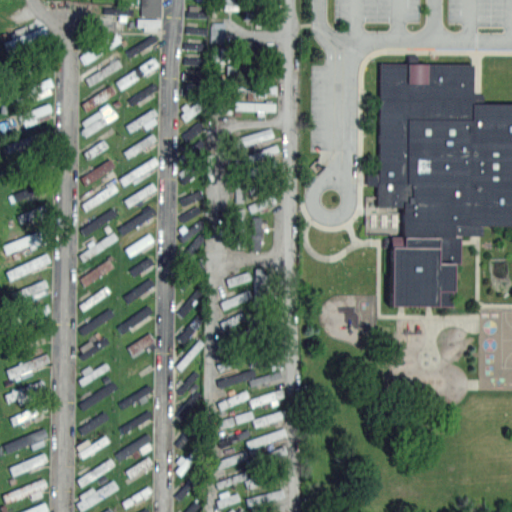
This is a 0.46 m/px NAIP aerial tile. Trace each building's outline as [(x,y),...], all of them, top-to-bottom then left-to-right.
[(136,15),(141,15),(141,0),(158,0),(159,15),(157,15),(157,28),(136,28),(136,15)] [(271,11),(257,11),(257,5),(244,5),(244,0),(273,0),(273,4),(270,5),(271,11)] [(131,13),(126,13),(126,19),(119,19),(119,14),(104,14),(104,6),(131,6),(131,13)] [(270,26),(255,26),(255,20),(244,20),(245,12),(273,13),(273,21),(270,21),(270,26)] [(224,28),(223,41),(209,41),(210,21),(224,22),(224,28)] [(6,49),(2,40),(44,24),(48,33),(6,49)] [(205,33),(185,31),(185,25),(206,27),(205,33)] [(97,43),(94,39),(102,33),(105,38),(114,32),(119,39),(84,61),(80,54),(97,43)] [(129,56),(125,50),(152,33),(156,39),(129,56)] [(263,59),(231,58),(232,40),(264,41),(263,59)] [(202,49),(183,48),(183,41),(203,42),(202,49)] [(13,74),(11,68),(49,52),(52,58),(13,74)] [(127,81),(124,76),(154,57),(157,62),(127,81)] [(481,102),(511,102),(511,224),(482,224),(482,237),(459,237),(459,262),(452,262),(452,304),(388,304),(389,247),(384,247),(384,236),(400,236),(400,206),(375,206),(375,185),(365,184),(365,172),(377,172),(378,63),(472,64),(471,95),(481,95),(481,102)] [(263,74),(224,73),(224,65),(264,66),(263,74)] [(202,81),(181,78),(182,71),(203,74),(202,81)] [(15,98),(12,91),(48,78),(51,84),(15,98)] [(231,112),(217,112),(217,80),(231,80),(231,112)] [(84,110),(80,103),(114,81),(119,87),(84,110)] [(131,103),(128,98),(154,81),(158,86),(131,103)] [(202,88),(201,95),(180,94),(181,87),(184,87),(185,81),(198,82),(197,88),(202,88)] [(270,93),(233,91),(234,82),(271,83),(270,93)] [(198,99),(201,103),(186,116),(183,111),(185,109),(182,106),(193,97),(196,100),(198,99)] [(20,122),(17,115),(47,102),(50,108),(20,122)] [(272,111),(233,112),(233,103),(272,102),(272,111)] [(129,131),(124,124),(152,107),(156,114),(129,131)] [(83,135),(79,128),(112,108),(116,115),(83,135)] [(186,140),(181,134),(198,121),(203,127),(186,140)] [(9,151),(7,144),(48,128),(51,135),(9,151)] [(232,147),(230,139),(267,129),(269,136),(232,147)] [(124,158),(120,151),(153,131),(157,137),(124,158)] [(182,162),(178,157),(200,138),(203,143),(182,162)] [(83,162),(78,154),(102,139),(107,146),(83,162)] [(244,162),(242,156),(276,143),(278,149),(244,162)] [(237,167),(225,167),(226,150),(238,150),(237,167)] [(238,159),(242,169),(261,161),(257,151),(238,159)] [(9,175),(6,168),(47,152),(51,160),(9,176),(9,175)] [(122,183),(118,176),(154,155),(158,161),(122,183)] [(84,184),(79,176),(108,157),(113,165),(84,184)] [(247,177),(244,170),(273,159),(275,166),(247,177)] [(182,183),(178,178),(200,161),(204,166),(182,183)] [(234,201),(234,175),(241,174),(242,201),(234,201)] [(250,193),(248,186),(274,174),(277,181),(250,193)] [(11,200),(8,193),(49,176),(52,183),(11,200)] [(112,182),(115,180),(119,187),(84,210),(79,203),(112,182)] [(126,205),(123,201),(152,181),(156,186),(126,205)] [(181,204),(179,198),(198,189),(201,195),(181,204)] [(248,213),(246,206),(271,195),(274,202),(248,213)] [(19,222),(16,215),(46,202),(49,210),(19,222)] [(121,234),(116,228),(150,205),(154,212),(121,234)] [(181,222),(178,215),(196,205),(199,211),(181,222)] [(83,235),(80,229),(112,208),(115,213),(83,235)] [(243,247),(235,247),(236,209),(244,209),(243,247)] [(249,252),(250,215),(264,216),(264,219),(266,219),(266,226),(263,226),(262,252),(249,252)] [(182,238),(179,235),(193,224),(196,227),(182,238)] [(4,252),(1,244),(43,227),(47,236),(4,252)] [(81,261),(77,255),(113,231),(117,237),(81,261)] [(128,255),(124,248),(148,233),(152,240),(128,255)] [(180,264),(175,260),(199,233),(204,237),(180,264)] [(329,291),(346,291),(347,248),(330,248),(329,291)] [(27,270),(24,263),(44,255),(47,262),(27,270)] [(127,278),(124,273),(150,256),(153,260),(127,278)] [(83,284),(79,277),(110,257),(115,264),(83,284)] [(180,289),(176,285),(198,261),(202,265),(180,289)] [(261,308),(251,308),(252,264),(262,264),(261,308)] [(229,286),(226,278),(247,270),(250,278),(229,286)] [(127,301),(122,294),(149,277),(154,284),(127,301)] [(6,303),(2,295),(45,278),(48,286),(6,303)] [(108,290),(82,310),(78,305),(104,285),(108,290)] [(33,299),(47,294),(44,287),(30,292),(33,299)] [(222,308),(218,301),(247,288),(250,295),(222,308)] [(180,316),(176,312),(196,289),(201,293),(180,316)] [(117,335),(112,327),(148,301),(154,308),(117,335)] [(12,324),(9,317),(46,303),(48,310),(12,324)] [(80,335),(76,328),(109,307),(113,313),(80,335)] [(225,326),(221,318),(241,308),(245,315),(225,326)] [(254,325),(251,318),(280,308),(283,315),(254,325)] [(182,342),(176,337),(196,314),(202,319),(182,342)] [(219,348),(217,342),(249,327),(252,332),(219,348)] [(248,345),(247,339),(281,329),(283,334),(248,345)] [(131,353),(127,346),(149,332),(153,339),(131,353)] [(82,359),(78,354),(104,336),(107,341),(82,359)] [(181,368),(175,362),(194,341),(200,347),(181,368)] [(219,371),(216,364),(245,350),(248,357),(219,371)] [(255,365),(253,357),(280,350),(282,358),(255,365)] [(13,376),(9,368),(44,352),(48,361),(13,376)] [(121,374),(126,381),(153,364),(149,357),(121,374)] [(80,384),(77,379),(104,361),(108,367),(80,384)] [(180,394),(175,390),(197,365),(202,369),(180,394)] [(250,385),(248,379),(278,369),(280,375),(250,385)] [(222,386),(220,381),(247,370),(249,376),(222,386)] [(6,400),(3,393),(42,379),(45,386),(6,400)] [(81,410),(76,403),(106,383),(111,390),(81,410)] [(120,409),(116,403),(147,383),(151,388),(120,409)] [(251,407),(248,398),(280,388),(283,396),(251,407)] [(181,420),(174,415),(195,389),(201,394),(181,420)] [(220,409),(217,402),(245,389),(248,396),(220,409)] [(12,424),(9,417),(44,402),(47,409),(12,424)] [(120,434),(117,428),(148,408),(152,414),(120,434)] [(251,426),(249,419),(282,408),(284,415),(251,426)] [(81,433),(77,427),(104,411),(107,417),(81,433)] [(218,428),(216,421),(242,413),(244,420),(218,428)] [(179,447),(174,443),(196,416),(201,421),(179,447)] [(6,453),(2,444),(43,426),(47,436),(6,453)] [(253,445),(250,438),(282,426),(285,434),(253,445)] [(219,448),(216,442),(246,429),(249,434),(219,448)] [(80,459),(76,453),(108,432),(112,438),(80,459)] [(136,448),(140,453),(134,458),(130,452),(118,459),(114,452),(146,432),(150,439),(136,448)] [(249,465),(246,458),(282,444),(284,451),(249,465)] [(179,474),(174,470),(195,447),(199,451),(179,474)] [(216,468),(214,460),(244,449),(247,457),(216,468)] [(11,474),(8,467),(43,452),(46,459),(11,474)] [(119,483),(115,476),(147,456),(151,462),(119,483)] [(79,485),(75,479),(109,457),(113,463),(79,485)] [(283,473),(248,485),(246,479),(281,466),(283,473)] [(178,499),(173,495),(195,471),(200,476),(178,499)] [(216,487),(214,482),(244,471),(246,477),(216,487)] [(8,501),(5,493),(43,477),(46,485),(8,501)] [(79,509),(74,501),(110,479),(114,487),(79,509)] [(126,504),(122,498),(146,482),(150,489),(126,504)] [(251,503),(250,496),(282,489),(284,496),(251,503)] [(238,499),(217,506),(215,500),(236,492),(238,499)] [(191,511),(183,511),(193,500),(198,504),(191,511)] [(22,511),(44,502),(48,511),(22,511)]
